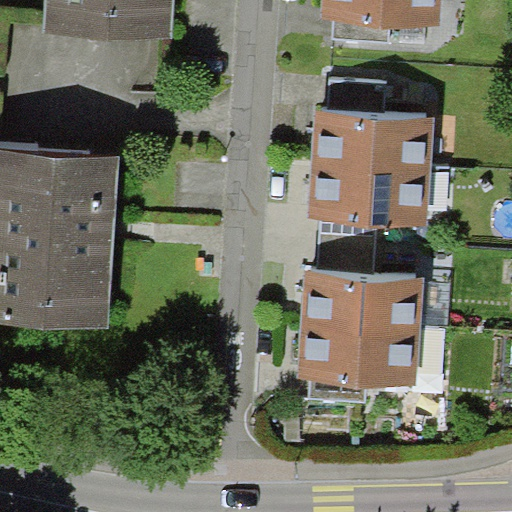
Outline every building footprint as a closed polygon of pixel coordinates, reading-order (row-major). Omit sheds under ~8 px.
[(175,28),(176,0),(54,0),(53,20),(175,28)] [(444,18),(445,0),(331,0),(330,10),(444,18)] [(434,166),(438,113),(325,104),(321,158),(434,166)] [(0,309),(109,317),(121,149),(0,140),(0,141),(0,309)] [(431,219),(434,166),(321,158),(317,211),(431,219)] [(424,327),(427,274),(314,266),(310,319),(424,327)] [(420,379),(424,327),(310,319),(307,371),(420,379)]
